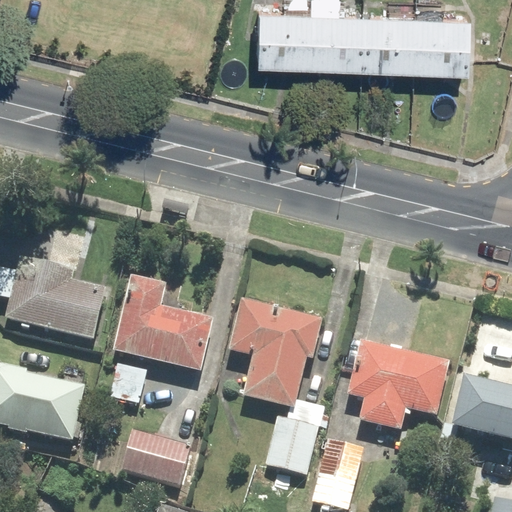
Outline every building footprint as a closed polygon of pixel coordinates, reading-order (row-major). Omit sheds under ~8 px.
[(258,0),(255,55),(465,63),(467,8),(258,0)] [(0,269),(0,296),(15,301),(10,317),(95,340),(110,287),(77,278),(78,272),(38,261),(34,274),(1,266),(0,269)] [(136,277),(117,353),(205,375),(219,321),(166,307),(172,286),(136,277)] [(248,398),(296,410),(310,356),(315,357),(325,320),(249,301),(237,350),(258,355),(248,398)] [(367,344),(355,396),(368,399),(363,419),(407,430),(411,410),(438,417),(450,364),(367,344)] [(150,371),(122,365),(115,399),(142,405),(150,371)] [(0,371),(0,420),(78,436),(87,389),(0,371)] [(511,388),(469,378),(458,425),(511,437),(511,388)] [(313,476),(327,407),(300,402),(296,421),(280,418),(270,466),(313,476)] [(354,433),(332,428),(315,504),(350,511),(354,511),(369,447),(352,443),(354,433)] [(136,429),(123,469),(182,487),(194,448),(136,429)] [(511,511),(511,464),(480,457),(471,497),(489,501),(486,511),(511,511)]
